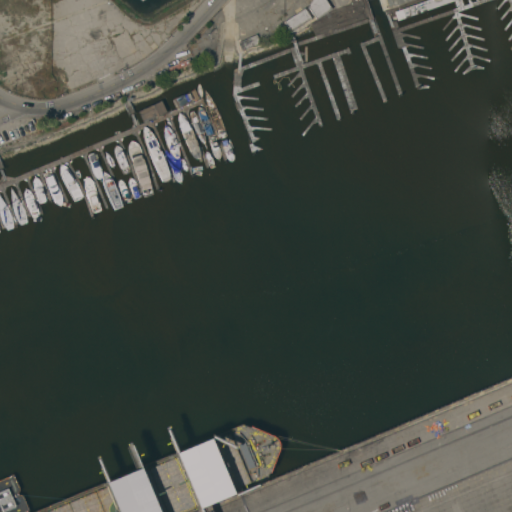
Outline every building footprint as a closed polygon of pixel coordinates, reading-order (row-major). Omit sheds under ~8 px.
[(323,0),(329,9),(315,19),(306,7),(311,0),(323,0)] [(456,0),(396,21),(393,13),(428,0),(456,0)] [(289,33),(282,22),(302,8),(309,19),(289,33)] [(255,35),(259,43),(240,52),(236,43),(255,35)] [(170,99),(193,89),(197,98),(190,101),(190,100),(173,107),(170,99)] [(137,111),(160,100),(165,112),(153,117),(153,118),(142,123),(137,111)]
